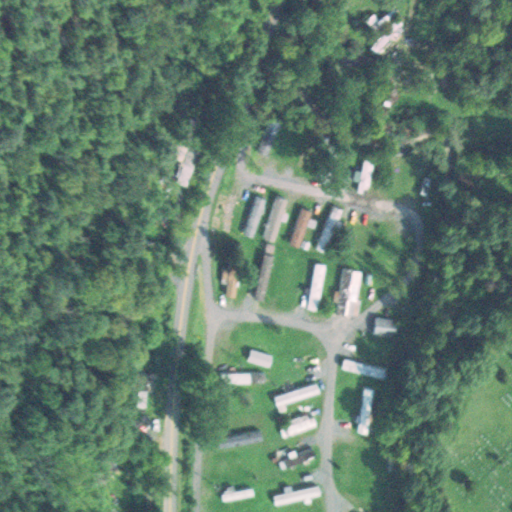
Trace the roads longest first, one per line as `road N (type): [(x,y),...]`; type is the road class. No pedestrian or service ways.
road 1 (tertiary): [(169,511),(188,265),(276,0)]
road 2 (residential): [(195,511),(210,313),(332,327),(331,511)]
road 3 (residential): [(240,101),(244,173),(398,208),(415,219),(411,275),(363,315),(332,327)]
